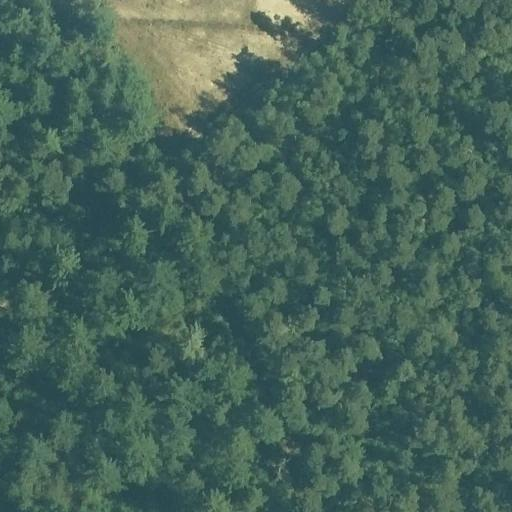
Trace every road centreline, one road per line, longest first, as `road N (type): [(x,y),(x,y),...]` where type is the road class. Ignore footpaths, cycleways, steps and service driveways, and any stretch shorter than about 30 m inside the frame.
road 1 (track): [(361,0),(74,249),(0,301)]
road 2 (track): [(298,511),(174,161)]
road 3 (track): [(511,389),(259,408)]
